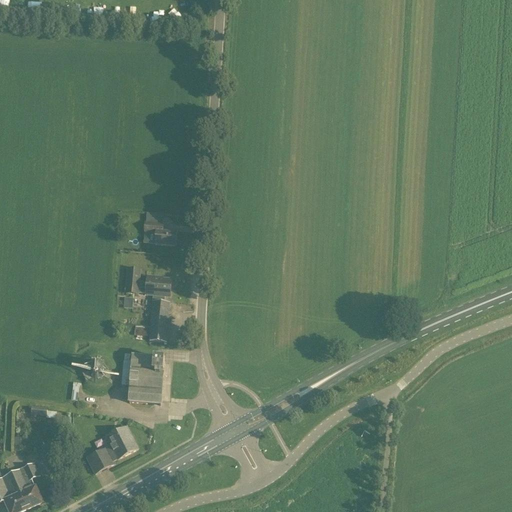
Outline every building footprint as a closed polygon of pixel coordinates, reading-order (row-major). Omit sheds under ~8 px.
[(155,246),(175,248),(176,235),(163,233),(164,225),(145,224),(144,234),(156,235),(155,246)] [(139,295),(146,295),(146,296),(170,298),(171,284),(157,283),(158,282),(147,281),(147,284),(140,283),(141,271),(127,269),(125,295),(138,297),(139,295)] [(125,309),(134,309),(134,299),(125,299),(125,309)] [(149,343),(167,344),(170,304),(152,302),(149,343)] [(132,358),(129,404),(161,407),(164,360),(132,358)] [(105,370),(102,365),(95,365),(89,370),(91,378),(98,381),(104,378),(105,370)] [(47,409),(32,408),(31,415),(47,417),(47,409)] [(111,447),(86,460),(95,477),(116,466),(115,463),(118,462),(139,451),(127,429),(106,439),(111,447)] [(23,452),(23,439),(14,439),(14,452),(23,452)] [(60,450),(62,450),(64,451),(63,455),(65,455),(70,455),(70,439),(60,439),(60,447),(60,450)] [(34,465),(1,480),(11,502),(20,497),(26,511),(42,505),(35,489),(32,482),(40,478),(34,465)] [(11,502),(1,480),(0,480),(0,505),(5,503),(8,511),(25,511),(26,511),(20,497),(11,502)]
